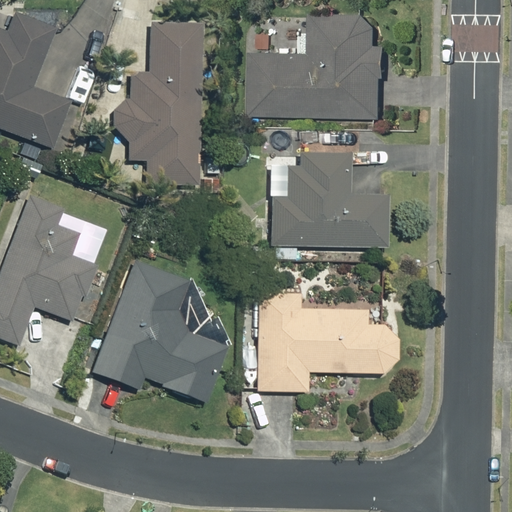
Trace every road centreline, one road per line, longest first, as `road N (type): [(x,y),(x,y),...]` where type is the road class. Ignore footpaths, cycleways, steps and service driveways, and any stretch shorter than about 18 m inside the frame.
road 1 (residential): [(474,0),(467,490)]
road 2 (residential): [(0,425),(114,465),(239,482),(467,490)]
